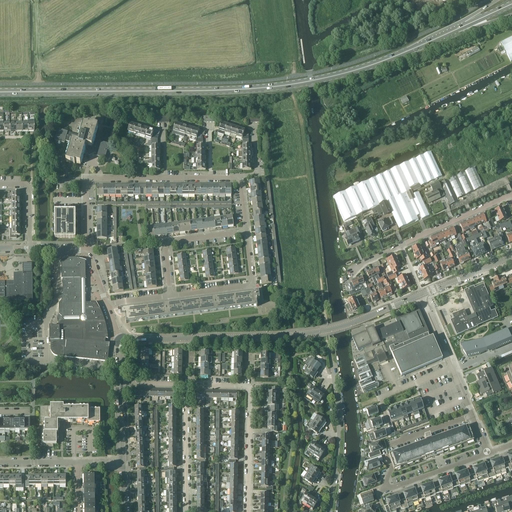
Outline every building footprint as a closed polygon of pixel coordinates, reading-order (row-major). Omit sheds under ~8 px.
[(497,47),(498,51),(500,53),(505,50),(511,62),(511,61),(511,36),(501,42),(502,44),(497,47)] [(473,55),(480,51),(477,46),(469,51),(457,57),(460,62),(473,55)] [(406,96),(400,99),(403,104),(409,101),(406,96)] [(134,133),(136,125),(130,123),(128,131),(134,133)] [(176,123),(172,134),(178,136),(182,125),(176,123)] [(225,133),(227,124),(221,123),(219,129),(219,131),(218,133),(224,135),(225,133)] [(66,162),(72,163),(75,164),(75,163),(80,164),(85,149),(87,150),(86,152),(88,153),(89,151),(96,153),(96,156),(105,158),(109,144),(100,141),(100,142),(94,140),(98,127),(89,124),(89,126),(84,124),(79,139),(78,139),(79,135),(58,129),(55,140),(64,143),(65,141),(72,143),(66,162)] [(231,134),(233,126),(227,124),(225,133),(231,134)] [(140,135),(142,127),(136,125),(134,133),(140,135)] [(182,125),(178,136),(184,137),(185,135),(187,126),(182,125)] [(187,126),(185,135),(191,136),(193,128),(187,126)] [(233,126),(231,134),(236,136),(239,128),(233,126)] [(142,127),(140,135),(145,137),(148,128),(142,127)] [(148,128),(145,137),(152,139),(153,134),(154,130),(148,128)] [(190,140),(196,141),(197,138),(198,134),(199,130),(193,128),(191,136),(190,140)] [(239,128),(236,136),(242,138),(244,133),(245,130),(239,128)] [(399,228),(418,219),(410,201),(412,200),(422,220),(429,217),(429,214),(418,192),(413,195),(412,192),(421,188),(420,186),(442,176),(431,151),(390,170),(333,197),(345,221),(387,202),(399,228)] [(474,167),(465,171),(448,179),(440,183),(450,205),(458,201),(457,199),(483,186),(474,167)] [(430,186),(433,192),(426,196),(429,203),(440,198),(437,191),(442,189),(438,182),(430,186)] [(387,202),(379,205),(372,209),(374,213),(377,211),(379,215),(383,213),(384,215),(391,212),(387,202)] [(497,216),(505,213),(502,207),(495,210),(497,216)] [(75,210),(55,210),(55,238),(75,238),(75,210)] [(477,216),(481,224),(484,222),(484,223),(487,222),(483,213),(477,216)] [(505,213),(497,216),(500,222),(507,218),(505,213)] [(472,223),(474,227),(481,224),(477,216),(472,219),(473,222),(472,223)] [(367,223),(364,226),(365,229),(369,237),(375,234),(372,227),(373,227),(375,226),(371,217),(366,219),(367,223)] [(385,218),(380,220),(379,221),(378,222),(379,222),(378,223),(382,231),(383,232),(387,230),(386,229),(389,228),(389,226),(393,224),(390,217),(385,219),(385,218)] [(465,222),(469,229),(474,227),(472,223),(473,222),(472,219),(465,222)] [(469,229),(465,222),(460,224),(463,232),(466,231),(465,231),(469,229)] [(352,239),(346,226),(344,227),(345,229),(344,229),(348,238),(345,239),(348,246),(354,243),(352,239)] [(358,227),(349,232),(352,239),(354,243),(360,241),(357,236),(361,234),(358,227)] [(457,235),(453,227),(447,230),(451,237),(454,235),(454,236),(457,235)] [(16,235),(20,235),(19,235),(19,229),(10,229),(10,238),(16,238),(16,235)] [(442,236),(444,240),(451,237),(447,230),(442,232),(443,236),(442,236)] [(435,235),(439,242),(444,240),(442,236),(443,236),(442,232),(435,235)] [(499,237),(493,239),(494,242),(497,248),(503,246),(500,240),(503,238),(501,232),(498,234),(499,237)] [(481,233),(473,236),(476,242),(481,255),(487,253),(486,252),(487,251),(483,242),(478,244),(476,239),(482,237),(481,233)] [(436,246),(436,245),(435,244),(439,242),(435,235),(430,238),(431,241),(428,242),(431,248),(436,246)] [(473,236),(466,239),(467,243),(474,240),(476,245),(470,248),(474,257),(475,256),(475,257),(476,257),(481,255),(476,242),(473,236)] [(494,242),(493,239),(488,241),(491,251),(497,248),(494,242)] [(459,246),(465,261),(471,259),(467,252),(466,252),(461,242),(458,243),(459,246)] [(414,254),(422,250),(419,245),(412,248),(414,254)] [(460,264),(465,261),(459,246),(455,248),(459,256),(457,256),(460,264)] [(422,250),(414,254),(417,259),(420,258),(421,261),(428,258),(426,255),(427,255),(424,249),(422,250)] [(451,259),(446,261),(449,269),(455,266),(453,263),(456,261),(453,254),(450,256),(451,259)] [(386,259),(389,265),(398,261),(395,256),(391,258),(390,257),(386,259)] [(104,319),(104,317),(103,315),(102,313),(101,312),(101,310),(100,308),(99,307),(98,305),(97,304),(96,302),(95,303),(86,303),(86,295),(86,294),(86,288),(86,287),(85,261),(86,261),(84,260),(83,260),(82,259),(80,259),(78,259),(76,258),(74,258),(73,258),(72,258),(69,259),(67,259),(66,259),(63,260),(62,260),(60,261),(60,262),(61,261),(62,279),(63,279),(63,299),(59,303),(59,314),(62,317),(62,321),(59,324),(56,327),(52,327),(51,328),(50,329),(51,350),(51,351),(51,352),(52,352),(52,353),(53,354),(54,355),(55,355),(55,356),(56,356),(57,356),(58,356),(64,357),(108,361),(110,343),(106,342),(106,341),(106,339),(108,339),(107,332),(107,330),(107,328),(106,326),(106,324),(105,323),(105,321),(104,319)] [(398,261),(389,265),(392,272),(391,272),(392,275),(395,274),(399,272),(398,268),(400,267),(398,261)] [(449,269),(446,261),(440,264),(443,271),(449,269)] [(5,282),(0,282),(0,300),(33,300),(33,273),(32,263),(32,264),(23,264),(23,263),(23,273),(14,273),(14,285),(5,285),(5,282)] [(422,274),(429,271),(428,268),(429,267),(428,265),(419,269),(422,274)] [(388,279),(387,277),(387,275),(383,277),(379,279),(377,275),(380,274),(377,267),(372,270),(377,280),(378,284),(380,283),(384,282),(385,281),(388,279)] [(378,284),(377,280),(372,270),(366,272),(369,279),(372,277),(373,278),(372,279),(375,286),(377,285),(378,284)] [(429,271),(422,274),(424,280),(432,276),(432,274),(431,274),(429,271)] [(401,284),(408,280),(406,275),(397,279),(398,281),(399,280),(401,284)] [(362,284),(365,283),(362,276),(356,279),(362,291),(364,289),(362,284)] [(507,279),(506,280),(504,278),(502,279),(501,276),(493,279),(494,282),(492,283),(492,285),(488,287),(491,292),(496,290),(495,289),(499,287),(500,290),(504,289),(503,285),(506,284),(507,285),(511,284),(511,285),(511,276),(507,278),(507,279)] [(362,291),(356,279),(351,281),(352,283),(349,284),(352,291),(349,292),(351,296),(362,291)] [(408,280),(401,284),(402,287),(401,288),(402,290),(411,286),(408,280)] [(498,317),(494,310),(490,311),(489,308),(491,307),(493,306),(484,284),(482,285),(474,288),(474,286),(465,290),(475,314),(467,317),(464,310),(453,315),(454,319),(451,320),(457,335),(456,335),(457,335),(478,326),(477,326),(492,319),(492,320),(494,319),(494,318),(498,317)] [(383,289),(387,297),(392,294),(389,287),(383,289)] [(375,293),(371,295),(370,293),(371,291),(369,288),(367,289),(368,293),(370,298),(370,297),(373,303),(379,300),(375,293)] [(126,323),(131,323),(257,306),(257,301),(257,299),(260,299),(259,291),(258,289),(257,289),(257,291),(257,292),(255,292),(255,294),(125,310),(125,309),(121,309),(121,311),(119,311),(119,313),(121,313),(122,317),(125,316),(126,323)] [(370,298),(368,293),(367,289),(361,292),(363,297),(368,294),(369,298),(370,298)] [(387,297),(383,289),(378,292),(381,299),(387,297)] [(346,308),(348,307),(358,303),(355,297),(348,300),(349,303),(345,306),(346,308)] [(357,310),(360,308),(358,303),(348,307),(346,308),(347,309),(352,309),(353,312),(357,311),(357,310)] [(365,354),(363,355),(368,365),(378,361),(379,362),(387,359),(386,357),(392,355),(401,377),(442,360),(432,337),(431,337),(419,309),(396,319),(397,323),(378,331),(376,332),(374,329),(373,329),(372,328),(367,331),(367,332),(366,332),(366,333),(354,338),(359,351),(363,349),(365,354)] [(483,339),(461,344),(462,344),(463,351),(468,357),(479,354),(487,351),(492,351),(511,342),(506,329),(507,329),(507,328),(483,339)] [(304,363),(309,366),(317,372),(321,366),(313,361),(315,359),(311,355),(305,364),(304,363)] [(368,365),(363,355),(354,359),(359,370),(357,371),(361,381),(359,382),(364,393),(378,387),(379,386),(379,385),(379,384),(378,383),(377,382),(376,382),(375,383),(375,382),(372,383),(371,378),(373,378),(368,365)] [(317,372),(309,366),(304,373),(313,378),(317,372)] [(502,391),(501,391),(492,368),(484,371),(484,372),(477,375),(479,381),(476,383),(481,395),(486,393),(487,396),(493,393),(493,394),(502,391)] [(313,400),(318,392),(312,387),(306,396),(313,400)] [(268,399),(276,399),(276,393),(279,393),(279,388),(272,388),(272,392),(268,392),(268,399)] [(318,392),(313,400),(319,404),(325,396),(318,392)] [(271,410),(279,410),(279,406),(276,406),(276,399),(268,399),(268,406),(271,406),(271,410)] [(414,401),(418,411),(424,409),(420,399),(414,401)] [(414,401),(409,403),(413,413),(414,416),(419,414),(418,411),(414,401)] [(404,405),(407,415),(413,413),(409,403),(404,405)] [(49,444),(52,444),(57,444),(57,437),(57,433),(58,433),(58,429),(58,424),(58,421),(88,421),(88,422),(100,422),(100,409),(89,409),(89,408),(64,408),(64,405),(51,405),(51,406),(40,406),(40,421),(41,421),(43,421),(43,424),(43,426),(41,426),(40,426),(40,432),(40,433),(40,436),(40,437),(40,440),(40,444),(40,445),(40,446),(49,446),(49,444)] [(365,408),(369,417),(378,413),(376,407),(374,408),(373,405),(365,408)] [(399,407),(403,419),(408,417),(407,415),(404,405),(399,407)] [(393,409),(397,421),(403,419),(399,407),(393,409)] [(387,411),(392,423),(397,421),(393,409),(387,411)] [(268,421),(276,421),(276,415),(278,415),(279,410),(271,410),(271,414),(268,414),(268,421)] [(326,421),(318,416),(314,414),(310,420),(322,428),(326,421)] [(367,420),(371,429),(376,428),(376,429),(380,427),(380,426),(383,425),(380,418),(376,420),(375,417),(367,420)] [(322,428),(310,420),(306,426),(317,434),(322,428)] [(268,421),(268,428),(271,428),(271,432),(278,432),(278,428),(278,421),(276,421),(268,421)] [(426,442),(389,455),(394,469),(401,466),(400,464),(424,456),(426,460),(443,453),(442,449),(466,441),(467,443),(474,440),(469,427),(432,440),(430,434),(424,436),(426,442)] [(372,434),(375,441),(387,436),(384,430),(378,432),(377,429),(368,432),(369,436),(372,434)] [(311,458),(313,455),(314,455),(319,447),(313,443),(305,454),(311,458)] [(382,449),(381,446),(381,447),(379,443),(369,446),(372,453),(369,454),(370,459),(381,455),(379,451),(382,450),(382,449)] [(319,447),(314,455),(320,459),(326,451),(319,447)] [(238,454),(231,454),(231,460),(229,460),(229,463),(235,463),(236,460),(238,460),(238,454)] [(377,460),(376,458),(367,461),(368,464),(367,471),(369,471),(384,466),(380,463),(379,463),(379,461),(377,460)] [(500,472),(505,470),(508,468),(506,463),(503,464),(502,459),(500,460),(499,458),(496,460),(500,472)] [(489,469),(492,478),(496,477),(496,476),(501,474),(500,472),(496,460),(492,461),(492,463),(491,463),(492,468),(489,469)] [(144,461),(137,461),(137,468),(139,468),(140,471),(146,471),(146,467),(144,467),(144,461)] [(478,466),(483,480),(488,478),(489,479),(492,478),(489,469),(486,470),(484,465),(483,466),(482,465),(478,466)] [(312,466),(308,472),(308,473),(316,478),(320,472),(312,466)] [(472,475),(474,481),(477,480),(478,482),(483,480),(478,466),(474,467),(475,469),(473,469),(475,474),(472,475)] [(301,477),(304,479),(312,485),(316,478),(308,473),(308,472),(307,471),(306,472),(305,471),(301,477)] [(461,472),(465,485),(471,483),(470,482),(474,481),(472,475),(468,476),(467,472),(465,472),(465,471),(461,472)] [(364,479),(367,486),(376,483),(374,477),(379,475),(378,472),(370,475),(370,477),(364,479)] [(454,481),(456,487),(459,486),(460,487),(465,485),(461,472),(457,474),(457,475),(456,476),(457,480),(454,481)] [(16,475),(16,484),(16,485),(16,488),(24,488),(24,480),(22,480),(22,475),(19,475),(16,475)] [(35,485),(35,484),(35,475),(29,475),(29,476),(25,476),(25,487),(29,487),(29,485),(35,485)] [(443,478),(448,491),(453,489),(453,488),(456,487),(454,481),(451,483),(449,478),(448,478),(447,477),(443,478)] [(437,488),(439,493),(442,492),(442,493),(448,491),(443,478),(439,480),(440,481),(438,482),(440,487),(437,488)] [(426,485),(430,497),(436,495),(439,493),(437,488),(434,489),(432,484),(430,485),(430,483),(426,485)] [(419,494),(421,500),(425,498),(425,499),(430,497),(426,485),(422,486),(423,488),(421,488),(423,493),(419,494)] [(372,490),(360,495),(363,505),(373,501),(371,494),(373,494),(372,490)] [(409,491),(413,503),(417,502),(417,501),(421,500),(419,494),(415,495),(414,491),(413,491),(412,490),(409,491)] [(413,503),(409,491),(405,492),(405,494),(404,494),(405,499),(402,500),(405,509),(409,508),(408,505),(413,503)] [(307,506),(312,497),(306,493),(300,502),(307,506)] [(395,496),(391,497),(395,510),(396,510),(401,508),(402,510),(405,509),(402,500),(399,501),(397,497),(395,497),(395,496)] [(312,497),(307,506),(313,510),(319,502),(312,497)] [(395,510),(391,497),(387,499),(388,500),(386,501),(388,505),(384,506),(386,511),(394,511),(396,511),(396,510),(395,510)] [(501,502),(503,511),(504,511),(510,510),(508,504),(511,502),(511,501),(511,497),(506,498),(507,500),(501,502)] [(500,500),(497,501),(499,506),(495,507),(496,511),(503,511),(501,502),(500,500)]
